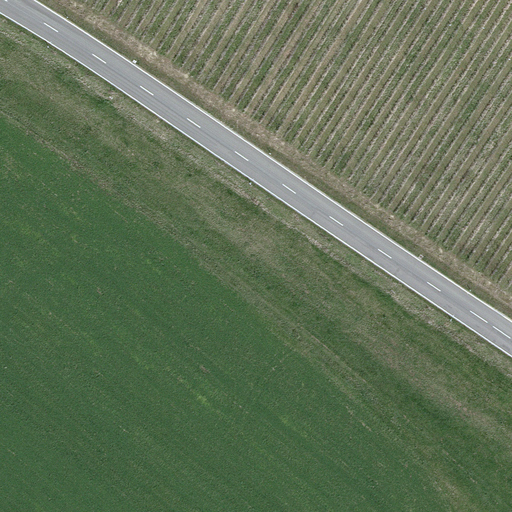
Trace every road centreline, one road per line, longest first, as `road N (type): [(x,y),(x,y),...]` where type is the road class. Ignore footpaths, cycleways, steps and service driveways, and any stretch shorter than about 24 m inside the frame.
road 1 (primary): [(511,344),(158,98),(0,0)]
road 2 (track): [(63,0),(511,303)]
